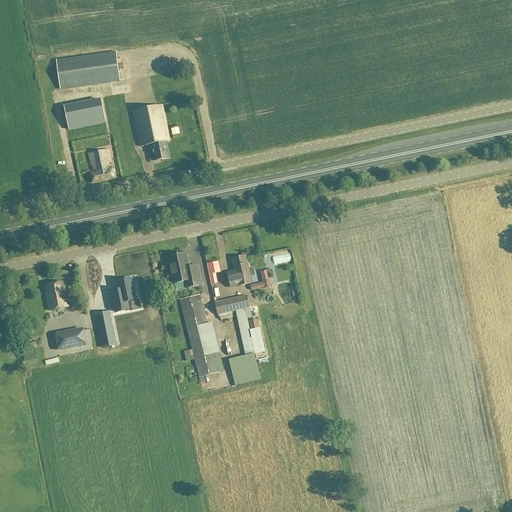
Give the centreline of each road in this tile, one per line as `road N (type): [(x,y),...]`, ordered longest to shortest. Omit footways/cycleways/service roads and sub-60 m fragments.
road 1 (primary): [(0,238),(511,131)]
road 2 (unclassified): [(0,214),(511,108)]
road 3 (unclassified): [(0,270),(511,165)]
